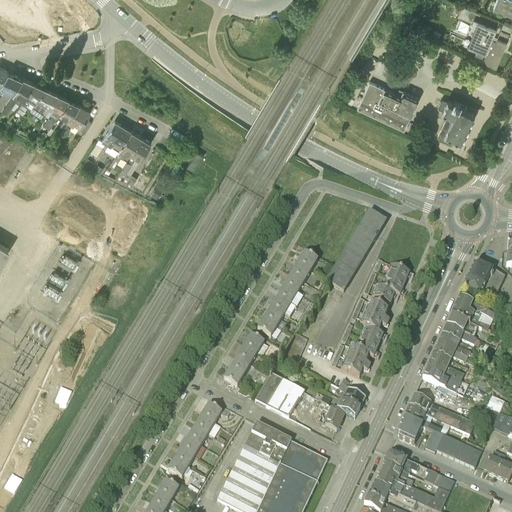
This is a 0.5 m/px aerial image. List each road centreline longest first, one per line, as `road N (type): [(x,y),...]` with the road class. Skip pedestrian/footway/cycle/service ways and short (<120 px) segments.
road 1 (residential): [(190,380),(309,186),(403,210),(417,198)]
road 2 (unclassified): [(417,198),(250,116),(149,39)]
road 3 (tertiary): [(357,465),(448,270)]
road 4 (residential): [(383,443),(457,285),(448,270)]
road 5 (residential): [(357,465),(190,380)]
road 6 (residential): [(166,130),(17,59)]
road 7 (residential): [(111,511),(190,380)]
road 8 (residential): [(511,500),(383,443)]
